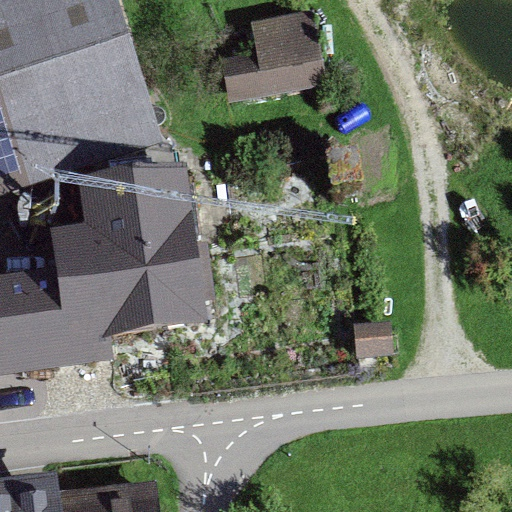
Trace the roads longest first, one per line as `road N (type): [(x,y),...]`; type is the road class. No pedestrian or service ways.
road 1 (residential): [(511,398),(205,432)]
road 2 (residential): [(205,432),(0,465)]
